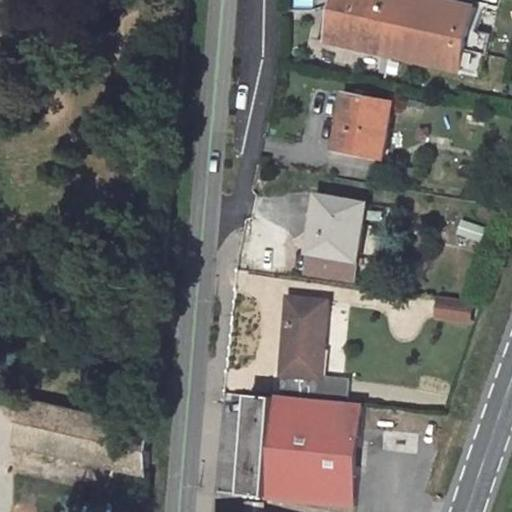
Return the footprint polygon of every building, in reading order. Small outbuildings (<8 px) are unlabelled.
[(478,8),(441,0),(332,0),(331,5),(340,7),(332,41),(484,75),(493,34),(473,30),(478,8)] [(396,104),(349,95),(345,116),(343,130),(339,149),(362,154),(363,151),(384,155),(384,158),(386,158),(396,104)] [(345,116),(340,115),(337,129),(343,130),(345,116)] [(415,169),(401,167),(398,182),(413,185),(415,169)] [(507,196),(491,193),(490,201),(505,204),(507,196)] [(368,205),(326,198),(320,232),(315,232),(308,273),(356,282),(368,205)] [(498,208),(482,203),(479,216),(495,220),(498,208)] [(489,244),(493,229),(464,220),(459,236),(489,244)] [(330,301),(291,298),(283,374),(285,374),(283,393),(349,399),(351,380),(323,377),(324,376),(317,375),(320,348),(326,349),(330,301)] [(474,303),(442,298),(440,318),(472,322),(474,303)] [(326,349),(320,348),(317,375),(324,376),(326,349)] [(357,506),(368,407),(251,395),(247,440),(242,496),(357,506)] [(149,474),(152,432),(29,403),(18,444),(149,474)]
